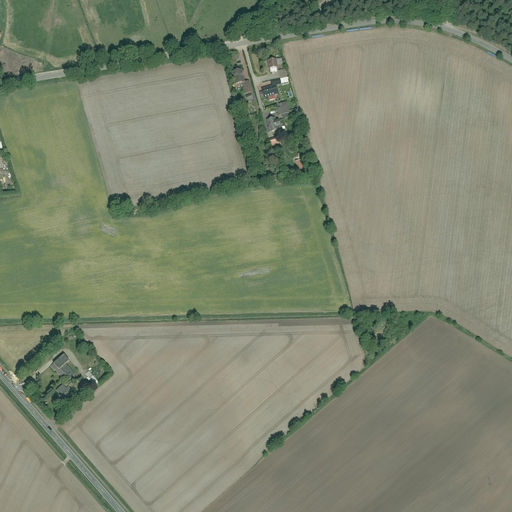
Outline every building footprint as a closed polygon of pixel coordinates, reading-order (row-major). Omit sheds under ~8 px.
[(267,61),(269,74),(277,73),(275,60),(267,61)] [(240,71),(231,73),(234,85),(243,84),(240,71)] [(278,72),(280,80),(287,78),(285,71),(278,72)] [(245,94),(252,93),(250,81),(243,83),(245,94)] [(274,96),(279,95),(277,87),(260,91),(262,95),(259,96),(260,100),(268,98),(269,102),(275,100),(274,96)] [(277,109),(279,116),(291,113),(288,103),(279,105),(279,108),(277,109)] [(271,134),(272,137),(285,134),(283,128),(275,130),(275,128),(279,127),(278,121),(273,122),(272,119),(266,121),(270,134),(271,134)] [(269,141),(271,148),(281,145),(279,138),(269,141)] [(262,176),(269,174),(267,167),(260,169),(262,176)] [(69,361),(67,363),(61,356),(50,366),(56,372),(59,370),(69,382),(79,373),(69,361)] [(91,371),(85,376),(95,387),(101,382),(91,371)] [(63,386),(55,393),(63,401),(70,395),(63,386)]
